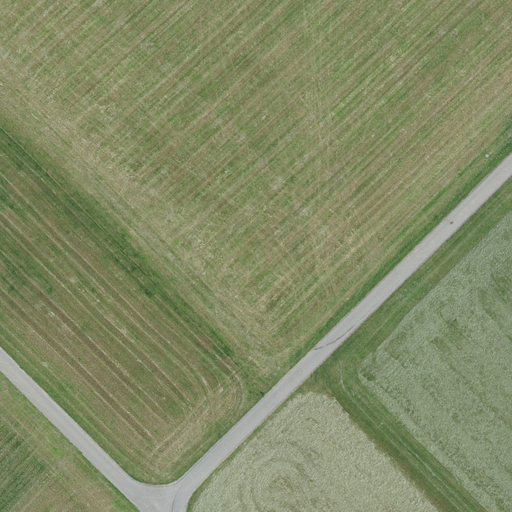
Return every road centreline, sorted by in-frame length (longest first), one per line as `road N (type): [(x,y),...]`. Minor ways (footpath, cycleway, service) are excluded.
road 1 (track): [(511,165),(162,511)]
road 2 (track): [(157,511),(0,353)]
